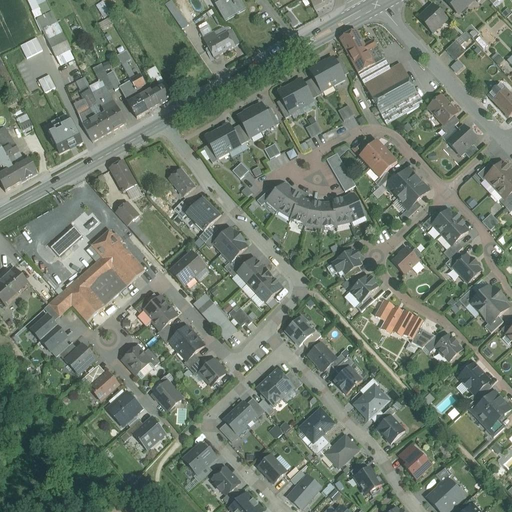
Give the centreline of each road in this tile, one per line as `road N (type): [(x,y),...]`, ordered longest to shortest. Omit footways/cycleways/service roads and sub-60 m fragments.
road 1 (residential): [(157,412),(95,338),(162,280),(235,362),(267,328)]
road 2 (residential): [(267,328),(303,288),(163,122)]
road 3 (secondary): [(163,122),(375,4)]
road 4 (residential): [(281,511),(200,421),(281,347)]
road 5 (residential): [(447,192),(374,261),(407,301),(449,323)]
road 6 (residential): [(504,140),(375,4)]
road 7 (secondary): [(0,214),(163,122)]
road 8 (residential): [(401,488),(281,347)]
road 9 (residential): [(302,159),(375,129),(397,140),(447,192)]
road 10 (residential): [(447,192),(486,234),(491,266),(511,295)]
